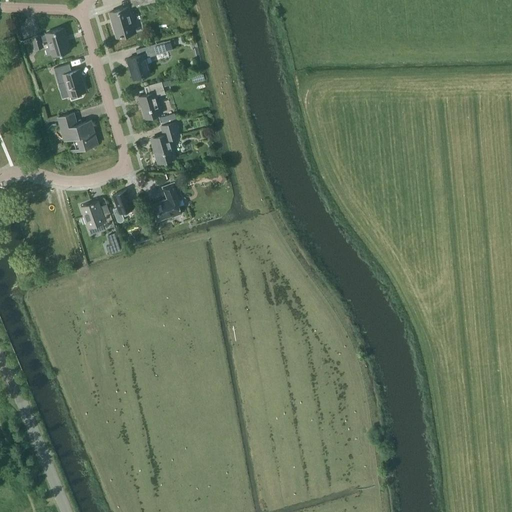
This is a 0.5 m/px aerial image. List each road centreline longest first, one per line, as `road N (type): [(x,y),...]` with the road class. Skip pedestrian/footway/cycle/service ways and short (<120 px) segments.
road 1 (residential): [(0,177),(24,171),(82,182),(122,168),(81,11)]
road 2 (tertiary): [(66,511),(0,360)]
